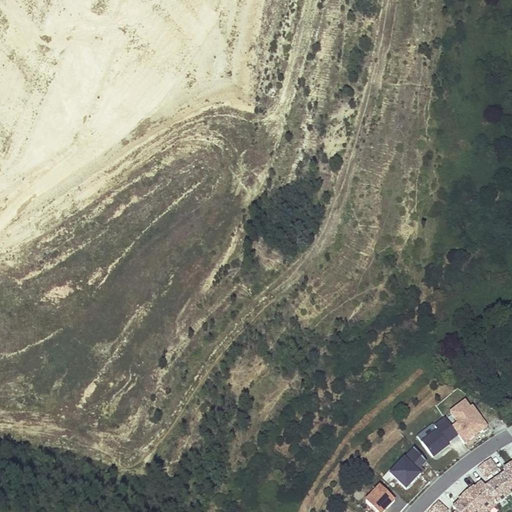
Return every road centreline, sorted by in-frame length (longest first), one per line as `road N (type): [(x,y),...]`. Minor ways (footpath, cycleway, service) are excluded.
road 1 (track): [(0,432),(115,455),(147,451),(229,337),(319,245),(370,98),(392,0)]
road 2 (track): [(272,0),(250,69),(231,188),(179,296),(146,334),(0,393)]
road 3 (track): [(250,69),(220,99),(0,246)]
road 4 (track): [(126,0),(70,134),(0,199)]
road 5 (residential): [(413,511),(511,431)]
